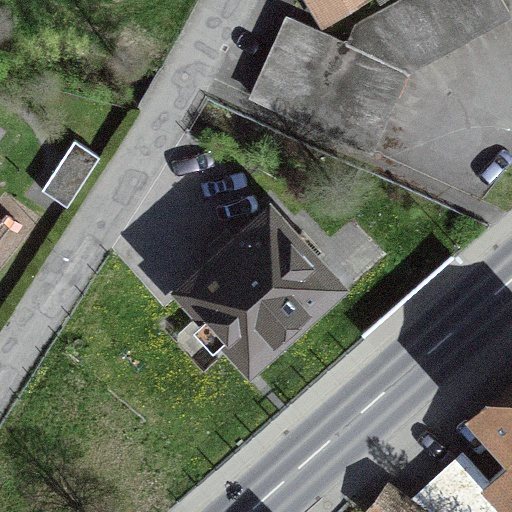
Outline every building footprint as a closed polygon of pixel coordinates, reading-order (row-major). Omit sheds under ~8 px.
[(254,97),(367,148),(404,68),(508,10),(502,0),(396,0),(355,23),(346,41),(290,16),(254,97)] [(309,0),(322,22),(349,6),(344,0),(309,0)] [(74,138),(41,188),(66,205),(99,155),(74,138)] [(249,357),(333,282),(269,211),(211,258),(213,261),(185,286),(249,357)] [(489,511),(505,497),(511,505),(511,381),(479,411),(511,447),(511,457),(488,479),(465,453),(413,501),(428,511),(489,511)] [(389,482),(365,511),(428,511),(413,501),(389,482)]
